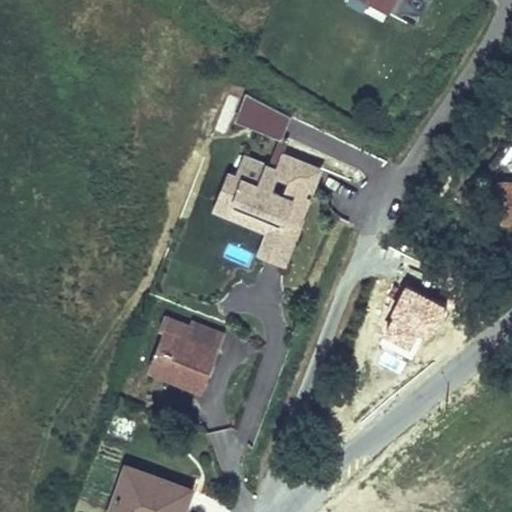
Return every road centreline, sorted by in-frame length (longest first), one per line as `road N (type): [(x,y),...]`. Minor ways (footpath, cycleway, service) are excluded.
road 1 (residential): [(263,511),(367,239),(510,0)]
road 2 (residential): [(294,511),(511,323)]
